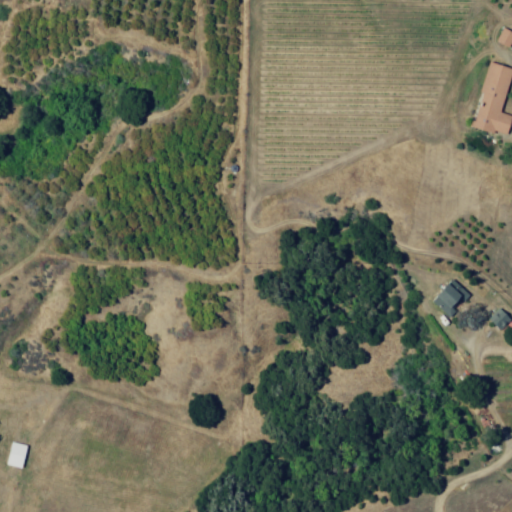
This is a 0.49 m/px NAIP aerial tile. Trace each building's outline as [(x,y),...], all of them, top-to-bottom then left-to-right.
[(505,26),(511,30),(511,45),(511,47),(498,39),(505,26)] [(491,61),(511,68),(511,85),(503,112),(511,115),(511,125),(509,134),(497,129),(495,134),(474,127),(481,106),(484,107),(486,100),(484,99),(486,92),(481,90),(491,61)] [(463,298),(455,307),(458,310),(450,318),(432,300),(454,278),(472,296),(467,301),(463,298)] [(501,308),(511,319),(511,321),(502,331),(490,318),(501,308)] [(12,444),(7,467),(24,471),(29,447),(12,444)]
